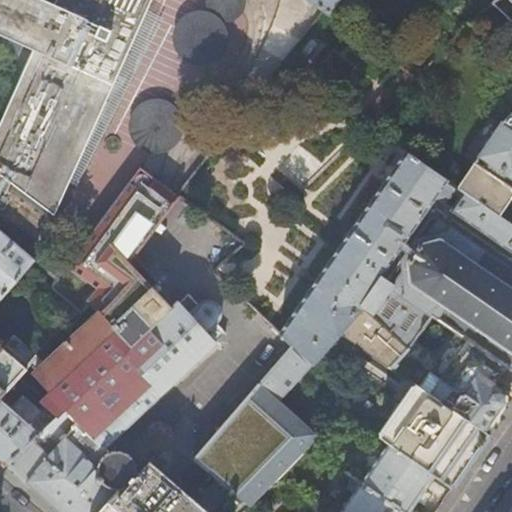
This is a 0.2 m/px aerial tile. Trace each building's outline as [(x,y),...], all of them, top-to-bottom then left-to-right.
[(0,0),(0,34),(33,49),(0,121),(0,216),(39,246),(151,0),(55,0),(54,4),(44,0),(0,0)] [(205,0),(205,1),(205,7),(207,12),(211,17),(216,21),(221,23),(227,23),(233,22),(238,19),(242,15),(245,9),(246,4),(246,0),(205,0)] [(328,14),(337,0),(307,0),(324,11),(328,14)] [(435,14),(444,20),(456,8),(446,1),(435,14)] [(213,13),(206,10),(198,9),(190,11),(183,15),(177,21),(174,28),(172,36),(173,43),(175,51),(180,57),(187,62),(194,65),(202,65),(210,63),(217,60),(222,54),(226,47),(228,39),(227,31),(224,24),(220,17),(213,13)] [(292,52),(303,60),(318,40),(308,32),(292,52)] [(285,34),(268,53),(280,64),(297,45),(285,34)] [(357,120),(365,129),(368,126),(417,78),(408,71),(357,120)] [(169,101),(162,98),(154,98),(146,100),(139,103),(133,109),(130,116),(128,124),(129,132),(131,139),(136,145),(143,150),(150,153),(158,153),(166,151),(173,148),(178,142),(182,135),(184,127),(183,119),(180,112),(175,106),(169,101)] [(511,114),(503,123),(511,128),(511,114)] [(511,196),(511,128),(503,123),(458,188),(498,216),(511,196)] [(448,232),(511,273),(511,225),(498,216),(458,188),(455,187),(405,152),(277,332),(288,342),(311,365),(340,333),(362,308),(407,349),(431,316),(404,298),(397,262),(411,240),(448,232)] [(47,290),(78,319),(184,206),(151,177),(67,267),(47,290)] [(404,298),(431,316),(505,367),(511,371),(511,273),(448,232),(411,240),(397,262),(404,298)] [(0,233),(0,299),(33,262),(0,233)] [(108,456),(111,455),(104,448),(227,333),(218,324),(221,321),(222,317),(222,310),(219,306),(217,304),(212,301),(210,301),(205,301),(200,304),(176,279),(137,315),(146,325),(125,345),(98,316),(48,361),(36,347),(22,357),(29,366),(35,373),(32,377),(50,392),(39,403),(51,413),(48,417),(52,422),(51,424),(7,465),(38,492),(62,511),(103,511),(130,484),(128,487),(126,488),(123,489),(120,490),(118,491),(115,491),(112,491),(110,490),(107,489),(105,487),(103,486),(101,483),(100,481),(98,479),(98,476),(97,473),(98,471),(98,468),(99,465),(100,463),(102,461),(104,459),(106,457),(108,456)] [(391,366),(407,349),(362,308),(340,333),(390,367),(391,366)] [(495,381),(505,367),(431,316),(407,349),(391,366),(414,382),(489,434),(507,408),(504,406),(506,403),(507,399),(506,394),(505,391),(503,390),(504,388),(495,381)] [(0,398),(10,387),(29,366),(22,357),(0,335),(0,398)] [(257,380),(279,401),(309,367),(311,365),(288,342),(257,380)] [(130,484),(103,511),(243,511),(316,436),(279,401),(257,380),(181,461),(211,489),(196,505),(151,462),(130,484)] [(489,434),(414,382),(377,436),(389,444),(434,475),(452,488),(472,459),(489,434)] [(0,459),(7,465),(51,424),(10,387),(0,398),(0,459)] [(408,511),(414,503),(434,475),(389,444),(362,483),(403,511),(408,511)] [(115,491),(118,491),(120,490),(123,489),(126,488),(128,487),(130,484),(132,482),(133,480),(134,477),(134,474),(134,472),(134,469),(133,466),(132,464),(131,461),(129,459),(127,457),(124,456),(122,455),(119,454),(116,454),(113,454),(111,455),(108,456),(106,457),(104,459),(102,461),(100,463),(99,465),(98,468),(98,471),(97,473),(98,476),(98,479),(100,481),(101,483),(103,486),(105,487),(107,489),(110,490),(112,491),(115,491)] [(403,511),(362,483),(341,511),(403,511)]
